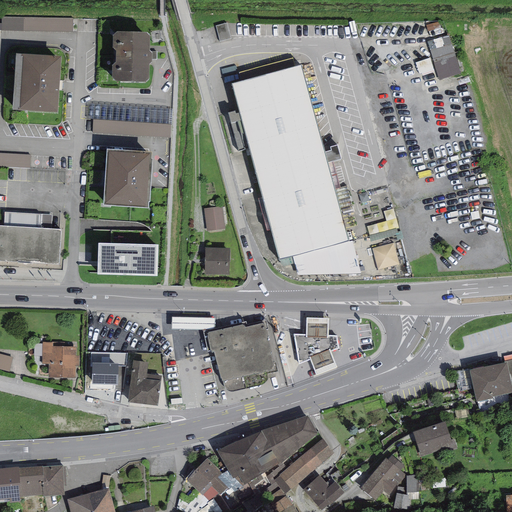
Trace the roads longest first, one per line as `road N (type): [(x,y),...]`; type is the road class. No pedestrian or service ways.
road 1 (unclassified): [(180,0),(266,301)]
road 2 (residential): [(69,297),(83,26)]
road 3 (residential): [(188,432),(179,416),(114,411),(0,383)]
road 4 (primary): [(266,301),(69,297)]
road 5 (primary): [(373,376),(188,432)]
road 6 (primary): [(188,432),(0,454)]
road 7 (primary): [(432,292),(303,302)]
